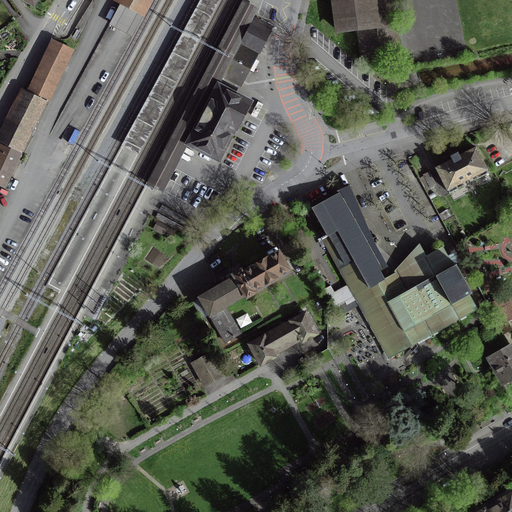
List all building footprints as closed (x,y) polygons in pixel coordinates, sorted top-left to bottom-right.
[(121,0),(122,1),(120,3),(138,13),(144,0),(121,0)] [(333,0),(337,32),(358,29),(362,61),(397,56),(395,46),(391,46),(384,0),(333,0)] [(224,78),(240,86),(249,68),(233,60),(243,41),(256,17),(259,10),(242,1),(146,184),(163,192),(190,142),(211,101),(208,100),(214,89),(217,90),(220,86),(224,78)] [(198,16),(186,38),(192,41),(204,19),(201,18),(198,16)] [(256,17),(243,41),(259,50),(261,51),(264,46),(274,27),(256,17)] [(180,49),(186,52),(192,41),(186,38),(180,49)] [(53,41),(29,92),(47,100),(71,50),(53,41)] [(252,62),(259,50),(243,41),(233,60),(249,68),(252,62)] [(179,65),(174,63),(143,120),(146,122),(149,123),(179,65)] [(227,145),(250,101),(243,98),(220,86),(217,90),(214,89),(208,100),(211,101),(190,142),(219,157),(226,144),(227,145)] [(311,88),(307,91),(314,105),(319,102),(311,88)] [(0,141),(21,153),(46,103),(21,91),(0,132),(0,141)] [(20,155),(0,145),(0,186),(4,188),(20,155)] [(459,157),(457,154),(450,157),(452,160),(435,169),(447,191),(449,194),(457,190),(456,186),(487,171),(475,148),(459,157)] [(429,172),(422,176),(429,189),(435,186),(429,172)] [(333,293),(340,305),(359,294),(390,351),(391,351),(394,356),(477,310),(472,302),(475,300),(471,294),(455,265),(452,266),(442,247),(384,280),(379,272),(387,267),(374,244),(349,186),(336,192),(337,194),(311,209),(323,232),(320,234),(322,237),(320,238),(321,240),(322,240),(347,285),(333,293)] [(192,228),(194,224),(161,206),(159,210),(192,228)] [(157,214),(155,218),(187,236),(189,232),(157,214)] [(278,252),(242,273),(241,270),(233,275),(234,277),(199,298),(224,343),(240,334),(224,307),(245,295),(246,297),(254,293),(252,291),(288,270),(278,252)] [(496,312),(505,309),(501,299),(492,303),(496,312)] [(316,334),(305,313),(282,326),(279,321),(266,328),(269,333),(249,345),(260,365),(275,357),(271,351),(298,336),(302,342),(316,334)] [(503,334),(511,330),(506,321),(498,326),(503,334)] [(511,374),(511,347),(491,360),(503,380),(511,374)] [(205,386),(221,377),(208,354),(192,364),(205,386)] [(375,433),(363,440),(366,446),(379,439),(375,433)] [(511,511),(511,496),(511,494),(479,511),(511,511)]
